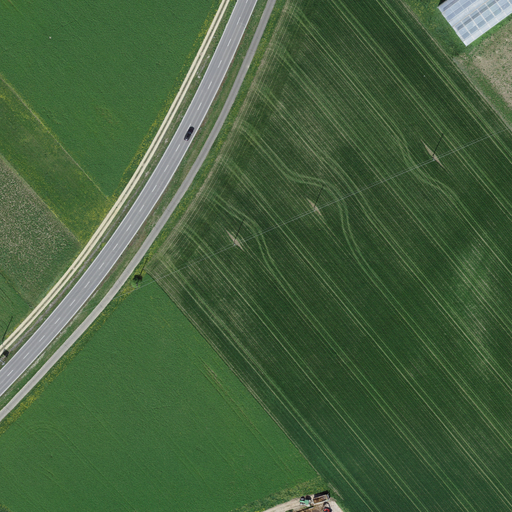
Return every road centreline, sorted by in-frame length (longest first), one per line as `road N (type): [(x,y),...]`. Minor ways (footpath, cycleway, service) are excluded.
road 1 (track): [(273,0),(216,130),(147,244),(0,415)]
road 2 (secondary): [(0,383),(99,267),(161,176),(247,0)]
road 3 (track): [(225,0),(117,205),(0,344)]
